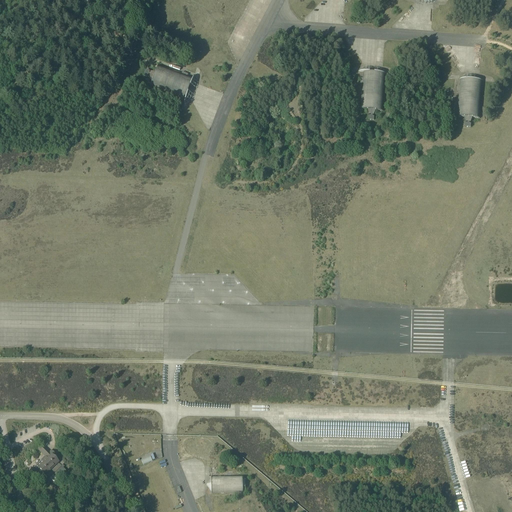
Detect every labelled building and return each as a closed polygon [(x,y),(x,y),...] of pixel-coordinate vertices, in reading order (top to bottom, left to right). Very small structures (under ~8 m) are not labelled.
[(171,70),(158,65),(156,73),(151,72),(149,77),(153,80),(150,87),(171,95),(185,99),(193,78),(188,76),(188,75),(182,72),(181,74),(180,74),(171,70)] [(383,112),(386,74),(362,73),(362,79),(360,79),(360,85),(362,85),(360,110),(367,110),(367,111),(368,111),(369,115),(374,115),(375,111),(383,112)] [(472,119),(472,118),(480,119),(483,81),(459,80),(459,86),(457,86),(457,92),(458,92),(457,117),(464,117),(464,118),(465,118),(466,122),(471,123),(472,119)] [(46,450),(43,446),(41,444),(37,448),(42,454),(45,457),(34,467),(37,470),(40,473),(40,474),(42,472),(44,475),(45,475),(49,479),(53,475),(58,480),(66,472),(63,468),(64,467),(62,466),(61,467),(57,463),(58,463),(54,459),(55,458),(54,457),(55,455),(53,454),(52,453),(51,451),(49,453),(49,452),(46,450)] [(233,476),(212,477),(211,477),(212,493),(243,493),(243,488),(245,488),(245,481),(243,481),(243,476),(233,476)]
